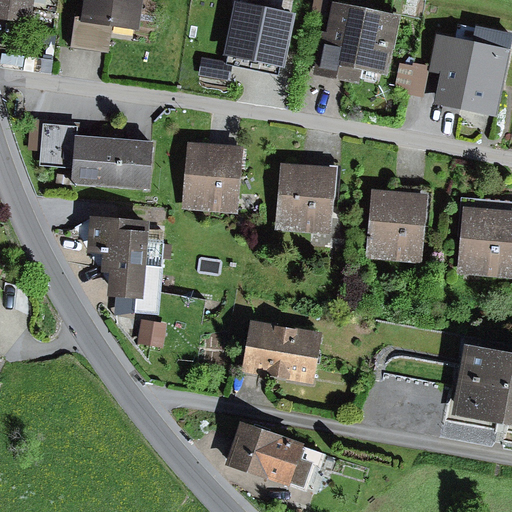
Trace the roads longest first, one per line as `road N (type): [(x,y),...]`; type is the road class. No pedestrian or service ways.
road 1 (unclassified): [(511,160),(228,108),(0,81)]
road 2 (tertiary): [(229,511),(181,465),(95,351),(26,229),(0,155)]
